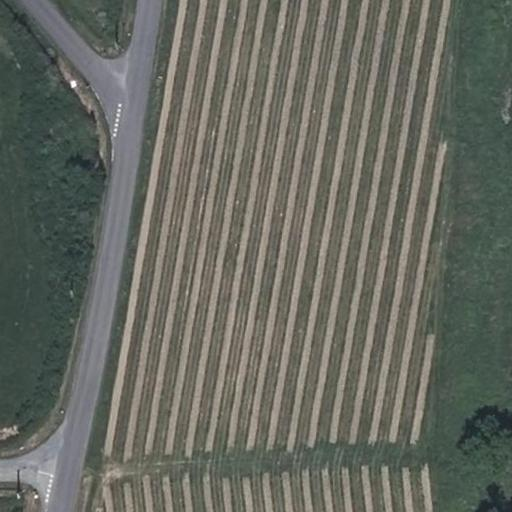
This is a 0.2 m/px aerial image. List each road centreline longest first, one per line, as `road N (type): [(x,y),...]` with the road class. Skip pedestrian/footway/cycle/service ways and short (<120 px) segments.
road 1 (tertiary): [(142,107),(76,469)]
road 2 (unclassified): [(142,107),(94,71),(36,0)]
